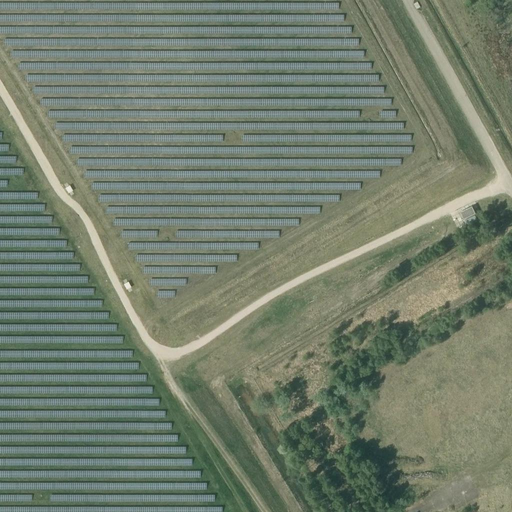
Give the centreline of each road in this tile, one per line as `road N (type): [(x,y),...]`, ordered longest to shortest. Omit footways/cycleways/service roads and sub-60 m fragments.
road 1 (track): [(510,187),(259,301),(162,367),(103,268),(86,222),(63,198),(0,90)]
road 2 (track): [(406,0),(511,190)]
